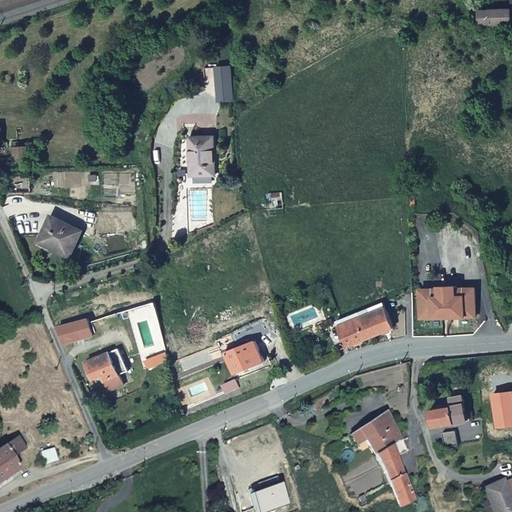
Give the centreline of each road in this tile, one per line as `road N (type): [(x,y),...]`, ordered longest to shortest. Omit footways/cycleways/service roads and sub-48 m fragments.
road 1 (secondary): [(110,465),(377,354),(511,342)]
road 2 (residential): [(110,465),(0,215)]
